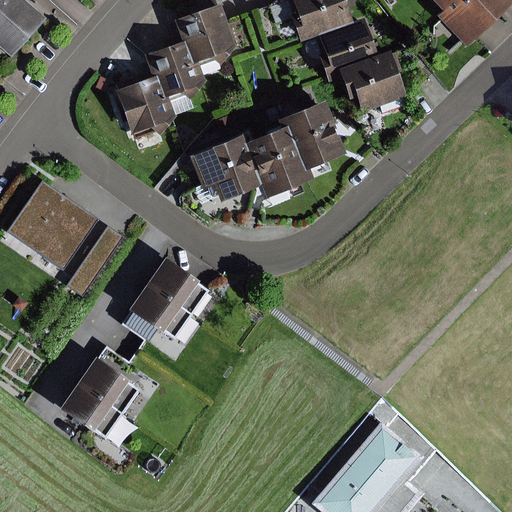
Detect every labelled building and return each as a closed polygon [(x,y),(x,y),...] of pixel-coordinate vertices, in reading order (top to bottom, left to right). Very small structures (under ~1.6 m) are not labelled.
[(0,0),(0,54),(5,58),(39,19),(17,0),(0,0)] [(284,0),(266,6),(273,24),(293,17),(297,26),(291,28),(296,42),(303,40),(314,35),(349,23),(349,21),(343,6),(352,3),(350,0),(284,0)] [(511,0),(427,0),(439,11),(434,16),(464,47),(511,0)] [(215,4),(170,20),(178,42),(180,41),(188,64),(194,62),(195,65),(198,74),(217,67),(216,65),(232,46),(230,44),(215,4)] [(359,17),(349,21),(349,23),(314,35),(303,40),(310,59),(315,57),(324,82),(329,80),(337,78),(334,70),(373,55),(359,17)] [(178,42),(140,56),(148,77),(151,76),(160,99),(163,97),(170,115),(190,107),(186,99),(202,80),(199,78),(198,74),(195,65),(194,62),(188,64),(180,41),(178,42)] [(337,78),(329,80),(331,86),(339,83),(345,100),(351,98),(357,113),(375,107),(378,114),(401,105),(398,98),(402,97),(392,71),(398,69),(392,53),(386,55),(385,51),(373,55),(334,70),(337,78)] [(172,116),(170,115),(163,97),(160,99),(151,76),(148,77),(111,91),(127,134),(131,133),(136,148),(161,139),(158,132),(172,116)] [(114,81),(104,77),(101,85),(110,89),(114,81)] [(300,172),(305,170),(342,155),(329,124),(333,122),(328,111),(325,112),(320,101),(272,120),(276,129),(282,127),(300,172)] [(230,126),(226,116),(213,121),(217,131),(230,126)] [(240,144),(257,186),(263,199),(265,198),(269,206),(287,199),(283,191),(309,180),(305,170),(300,172),(282,127),(276,129),(241,144),(240,144)] [(237,135),(185,157),(197,185),(191,188),(197,203),(213,197),(216,203),(257,186),(240,144),(241,144),(237,135)] [(58,270),(93,219),(37,181),(2,233),(58,270)] [(121,237),(105,226),(64,286),(80,297),(121,237)] [(159,259),(141,285),(187,317),(205,291),(159,259)] [(187,317),(141,285),(123,310),(127,313),(120,324),(147,343),(154,333),(157,334),(158,332),(171,341),(187,317)] [(20,312),(26,303),(16,296),(10,306),(20,312)] [(87,358),(70,382),(118,413),(134,388),(87,358)] [(118,413),(70,382),(52,409),(87,433),(89,430),(101,439),(118,413)] [(372,511),(418,458),(376,422),(306,505),(315,511),(372,511)]
